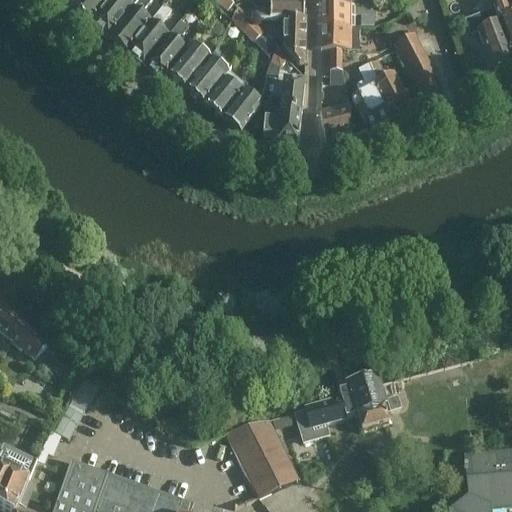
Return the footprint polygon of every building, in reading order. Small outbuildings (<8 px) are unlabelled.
[(76,0),(69,7),(89,26),(110,0),(76,0)] [(110,0),(89,26),(108,41),(138,2),(134,0),(110,0)] [(138,2),(108,41),(125,55),(150,24),(140,15),(152,0),(140,0),(138,3),(138,2)] [(216,0),(213,4),(227,15),(233,7),(226,0),(216,0)] [(320,0),(321,8),(374,8),(374,0),(320,0)] [(249,13),(249,21),(279,21),(303,21),(303,2),(269,2),(269,12),(256,12),(256,13),(249,13)] [(150,24),(125,55),(143,69),(176,29),(168,38),(158,30),(171,14),(164,8),(150,24)] [(321,8),(321,30),(353,31),(353,17),(374,18),(374,8),(321,8)] [(231,24),(243,37),(249,23),(238,11),(231,24)] [(506,11),(495,16),(511,60),(511,18),(509,20),(506,11)] [(470,38),(477,36),(491,72),(511,63),(511,60),(495,16),(493,12),(464,23),(470,38)] [(305,21),(303,21),(279,21),(283,21),(282,51),(298,67),(304,67),(305,21)] [(249,23),(243,37),(252,46),(262,36),(249,23)] [(176,29),(143,69),(161,84),(166,78),(185,52),(175,44),(183,35),(176,29)] [(358,31),(353,31),(321,30),(320,52),(330,52),(341,52),(358,52),(358,31)] [(392,49),(398,60),(420,48),(414,37),(392,49)] [(275,49),(267,41),(260,48),(270,59),(275,49)] [(185,52),(166,78),(185,92),(209,61),(191,46),(185,52)] [(420,48),(398,60),(404,70),(425,59),(420,48)] [(275,49),(270,59),(272,61),(270,65),(280,69),(287,62),(275,49)] [(341,52),(330,52),(329,74),(341,74),(341,52)] [(209,61),(185,92),(203,107),(227,75),(230,69),(213,56),(209,61)] [(425,59),(404,70),(409,81),(431,70),(425,59)] [(376,65),(369,68),(374,79),(374,95),(386,122),(440,96),(433,82),(415,91),(404,96),(394,76),(382,82),(376,65)] [(374,79),(369,68),(360,72),(370,91),(351,101),(366,132),(386,122),(374,95),(374,79)] [(431,70),(409,81),(415,91),(433,82),(436,80),(431,70)] [(227,75),(203,107),(221,121),(241,96),(242,91),(243,88),(243,87),(227,75)] [(300,129),(304,86),(282,84),(280,103),(270,102),(269,112),(266,112),(264,138),(276,139),(275,147),(297,150),(300,129)] [(241,96),(221,121),(240,136),(245,129),(259,112),(260,105),(242,92),(243,88),(242,91),(241,96)] [(325,146),(352,139),(351,129),(348,117),(351,116),(349,108),(320,115),(320,124),(321,129),(325,146)] [(0,273),(9,279),(17,266),(4,258),(0,255),(0,273)] [(0,306),(0,334),(33,362),(45,347),(0,306)] [(348,392),(339,395),(347,421),(355,418),(360,436),(388,428),(383,410),(387,409),(388,413),(397,410),(394,398),(384,401),(381,403),(375,384),(374,379),(346,387),(348,392)] [(84,380),(52,434),(67,441),(97,388),(84,380)] [(341,403),(306,414),(293,417),(302,447),(329,439),(325,427),(347,421),(339,395),(338,395),(341,403)] [(257,502),(298,482),(268,424),(224,437),(225,439),(238,467),(257,502)] [(4,449),(1,455),(0,454),(0,511),(1,511),(15,511),(26,486),(27,482),(35,468),(4,449)] [(511,454),(500,455),(464,459),(468,500),(451,511),(490,511),(505,511),(504,511),(507,511),(511,511),(511,454)] [(190,511),(192,509),(69,464),(51,511),(190,511)] [(15,511),(24,511),(22,511),(32,488),(26,486),(15,511)]
